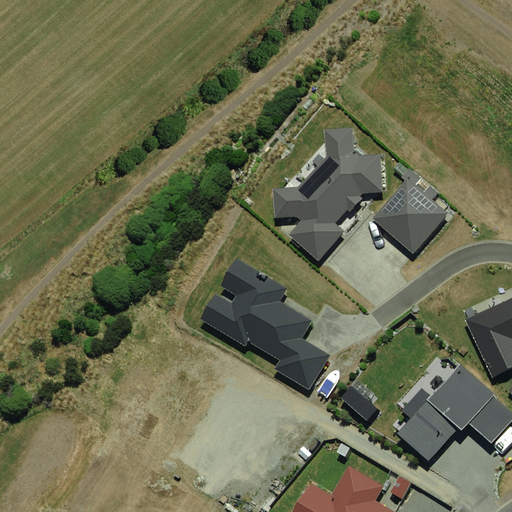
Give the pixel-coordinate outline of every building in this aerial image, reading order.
[(298,187),(273,189),(275,219),(297,217),(301,221),(290,234),(319,261),(346,231),(337,223),(347,211),(349,213),(362,199),(360,196),(362,194),(383,192),(380,154),(360,156),(354,151),(352,128),(325,130),(327,156),(298,187)] [(408,178),(373,218),(414,253),(448,212),(408,178)] [(197,319),(308,387),(327,356),(301,340),(312,321),(280,301),(288,288),(235,256),(197,319)] [(511,297),(464,319),(491,378),(511,368),(511,297)] [(397,434),(428,462),(465,421),(491,443),(511,419),(511,409),(460,364),(397,434)] [(311,482),(293,511),(394,511),(375,500),(383,487),(348,467),(332,495),(311,482)]
